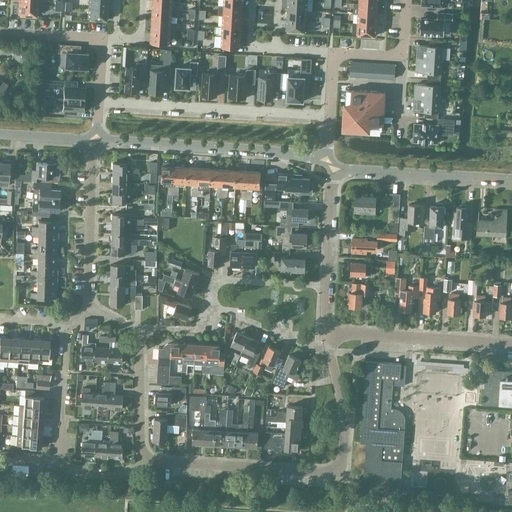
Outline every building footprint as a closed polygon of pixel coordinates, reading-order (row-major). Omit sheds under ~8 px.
[(88,0),(88,8),(107,9),(107,0),(88,0)] [(297,0),(287,0),(287,10),(306,11),(307,1),(297,0)] [(153,1),(152,12),(171,13),(172,3),(153,1)] [(353,14),(358,14),(377,15),(378,5),(358,4),(354,3),(353,14)] [(38,5),(19,4),(18,14),(37,15),(38,5)] [(223,6),(223,16),(242,17),(242,7),(223,6)] [(107,9),(88,8),(88,18),(107,20),(107,9)] [(287,10),(287,20),(306,21),(306,11),(287,10)] [(152,12),(152,22),(171,23),(171,13),(152,12)] [(452,20),(453,13),(437,13),(437,19),(421,18),(420,25),(418,27),(418,30),(420,33),(420,34),(444,36),(445,20),(452,20)] [(358,14),(357,24),(376,25),(377,15),(358,14)] [(223,16),(222,26),(241,27),(242,17),(223,16)] [(306,21),(287,20),(286,30),(305,32),(306,21)] [(152,22),(151,32),(170,33),(171,23),(152,22)] [(376,25),(357,24),(357,35),(376,36),(376,25)] [(222,26),(222,37),(240,38),(241,27),(222,26)] [(170,33),(151,32),(150,43),(170,44),(170,33)] [(240,38),(222,37),(221,47),(240,48),(240,38)] [(419,45),(418,58),(442,60),(443,40),(429,40),(429,45),(419,45)] [(76,46),(58,45),(58,52),(65,53),(65,67),(89,68),(89,60),(88,60),(88,53),(76,53),(76,46)] [(226,55),(218,55),(217,69),(217,72),(225,72),(225,70),(226,55)] [(282,73),(282,90),(288,90),(287,100),(303,101),(304,78),(310,78),(311,63),(311,58),(301,58),(301,62),(301,70),(289,70),(288,73),(282,73)] [(427,73),(427,79),(440,79),(442,60),(418,58),(417,72),(427,73)] [(177,67),(175,87),(190,88),(190,74),(197,74),(198,62),(191,62),(190,68),(177,67)] [(125,91),(139,92),(140,78),(146,78),(147,63),(137,63),(136,68),(126,67),(125,91)] [(149,92),(163,93),(164,78),(170,78),(171,66),(159,65),(159,71),(150,70),(149,92)] [(246,83),(254,83),(255,70),(246,69),(246,76),(230,75),(229,97),(246,98),(246,83)] [(259,77),(258,99),(272,100),(273,85),(280,85),(280,73),(270,73),(270,70),(259,70),(259,77)] [(202,96),(216,96),(217,74),(203,73),(202,96)] [(416,84),(416,97),(439,99),(440,79),(427,79),(427,84),(416,84)] [(64,80),(63,99),(85,100),(86,88),(77,87),(76,86),(76,81),(64,80)] [(351,128),(383,130),(384,115),(385,100),(384,100),(384,98),(379,92),(377,92),(377,91),(352,90),(347,89),(345,122),(351,122),(351,128)] [(439,99),(416,97),(415,111),(425,112),(424,118),(438,118),(439,99)] [(75,100),(63,99),(55,99),(54,103),(63,104),(63,111),(65,111),(65,114),(76,114),(76,112),(85,112),(85,100),(77,100),(75,100)] [(37,107),(37,115),(45,116),(46,107),(37,107)] [(422,142),(422,143),(428,143),(436,143),(437,143),(437,142),(438,134),(444,135),(445,135),(445,129),(453,129),(454,123),(454,120),(446,120),(438,119),(438,125),(430,125),(430,124),(429,124),(424,124),(423,124),(415,124),(414,124),(414,125),(413,141),(413,142),(414,142),(422,142)] [(0,162),(0,185),(8,186),(8,182),(9,163),(10,160),(3,160),(3,163),(0,162)] [(30,170),(29,181),(40,181),(40,177),(51,178),(58,178),(59,171),(56,170),(56,164),(54,163),(52,161),(47,161),(46,163),(37,162),(36,170),(30,170)] [(113,168),(113,173),(131,173),(139,173),(139,168),(131,168),(131,163),(113,162),(113,168)] [(162,175),(161,182),(168,182),(168,186),(173,186),(174,183),(175,166),(170,166),(170,163),(163,162),(163,165),(162,165),(162,175)] [(174,183),(186,184),(187,167),(175,166),(174,183)] [(193,184),(192,188),(198,188),(199,168),(187,167),(186,184),(193,184)] [(211,169),(199,168),(198,188),(203,188),(210,189),(210,185),(211,169)] [(224,169),(211,169),(210,185),(217,186),(217,189),(222,189),(224,169)] [(236,170),(224,169),(222,189),(228,190),(228,186),(235,187),(236,170)] [(248,171),(236,170),(235,187),(247,188),(248,171)] [(260,172),(248,171),(247,188),(260,188),(261,172),(260,172)] [(113,177),(113,183),(131,183),(131,173),(113,173),(113,177)] [(265,189),(265,190),(275,191),(275,189),(277,189),(286,189),(287,191),(291,192),(293,190),(301,190),(302,190),(301,193),(312,194),(313,182),(309,182),(309,178),(297,178),(298,174),(293,174),(279,173),(278,173),(277,184),(265,184),(265,189)] [(33,193),(33,198),(39,198),(39,199),(58,200),(59,194),(62,195),(62,189),(51,188),(51,182),(34,181),(33,193)] [(113,189),(113,193),(137,193),(137,189),(131,188),(131,183),(113,183),(113,189)] [(265,190),(264,201),(274,201),(275,191),(265,190)] [(252,191),(242,191),(241,199),(252,200),(252,191)] [(137,193),(113,193),(113,196),(111,196),(110,197),(110,203),(112,203),(126,203),(130,204),(130,199),(137,199),(137,193)] [(370,195),(368,195),(355,195),(354,211),(375,212),(375,206),(380,207),(381,196),(376,196),(370,195)] [(39,199),(39,198),(33,198),(32,204),(32,215),(44,216),(45,210),(49,210),(61,211),(61,205),(58,205),(58,200),(39,199)] [(280,218),(280,226),(292,226),(298,227),(299,221),(307,221),(308,208),(291,208),(291,202),(291,201),(280,201),(280,204),(279,209),(287,210),(287,219),(280,218)] [(430,205),(429,225),(434,226),(443,226),(444,206),(443,206),(443,205),(442,203),(438,203),(437,204),(437,206),(430,205)] [(408,215),(405,215),(405,217),(399,217),(398,234),(409,234),(409,228),(412,228),(412,221),(420,222),(421,205),(409,204),(408,213),(408,215)] [(456,212),(452,211),(451,226),(453,227),(452,233),(461,234),(460,238),(471,239),(472,223),(469,223),(466,222),(466,213),(467,205),(460,205),(460,207),(457,207),(456,212)] [(482,220),(478,220),(477,233),(505,235),(506,210),(495,209),(494,221),(482,220)] [(112,221),(112,224),(143,224),(143,219),(131,219),(131,214),(112,213),(112,221)] [(31,227),(31,231),(57,232),(57,225),(59,225),(59,221),(38,220),(38,227),(31,227)] [(398,222),(392,222),(390,222),(389,233),(398,233),(398,222)] [(112,227),(112,233),(112,234),(131,234),(131,229),(134,229),(143,229),(148,229),(148,224),(143,224),(112,224),(112,227)] [(282,238),(282,252),(290,252),(290,246),(306,247),(306,234),(291,233),(291,227),(292,227),(292,226),(280,226),(276,225),(275,238),(282,238)] [(429,226),(425,226),(424,242),(433,243),(434,227),(429,226)] [(37,236),(37,242),(58,242),(58,239),(57,239),(57,232),(31,231),(31,236),(37,236)] [(131,239),(131,234),(112,234),(112,233),(110,233),(110,234),(109,235),(109,239),(110,241),(112,241),(112,242),(112,244),(136,244),(146,244),(146,240),(131,239)] [(352,237),(352,252),(367,253),(367,249),(372,249),(376,249),(376,239),(377,239),(397,240),(398,234),(378,233),(378,234),(367,234),(367,238),(352,237)] [(214,245),(214,249),(209,249),(208,264),(220,265),(220,257),(221,250),(226,251),(227,237),(213,237),(213,245),(214,245)] [(244,267),(245,240),(238,239),(237,245),(231,245),(231,250),(231,254),(230,266),(239,266),(241,266),(243,266),(244,267)] [(245,240),(244,267),(245,267),(247,267),(254,267),(255,259),(261,259),(262,241),(258,241),(245,240)] [(31,248),(31,253),(56,254),(57,247),(58,247),(58,242),(37,242),(37,248),(31,248)] [(112,244),(111,254),(130,254),(131,255),(131,254),(133,254),(134,254),(136,252),(136,251),(136,249),(136,244),(112,244)] [(446,256),(455,257),(455,251),(450,251),(451,245),(447,245),(446,256)] [(145,260),(157,260),(157,254),(157,252),(145,252),(145,254),(145,260)] [(290,252),(282,252),(275,252),(275,260),(282,261),(282,270),(288,270),(305,271),(305,259),(290,258),(290,257),(290,252)] [(37,258),(37,264),(58,264),(58,261),(56,261),(56,254),(31,253),(31,258),(37,258)] [(181,267),(182,263),(169,258),(167,264),(180,268),(181,267)] [(157,260),(145,260),(145,266),(152,266),(152,275),(156,275),(157,276),(157,266),(157,260)] [(387,260),(386,273),(394,273),(395,261),(389,261),(387,260)] [(365,263),(351,262),(350,275),(365,275),(365,274),(371,275),(372,264),(365,264),(365,263)] [(31,270),(30,275),(56,276),(56,268),(58,268),(58,264),(37,264),(37,270),(31,270)] [(111,264),(111,274),(137,275),(137,270),(133,269),(133,265),(125,265),(111,264)] [(185,269),(181,280),(195,285),(196,283),(197,281),(199,273),(185,268),(185,269)] [(137,275),(111,274),(111,284),(125,285),(136,285),(136,280),(137,275)] [(30,280),(30,286),(36,286),(57,286),(57,283),(56,283),(56,276),(30,275),(30,280)] [(176,278),(170,276),(169,282),(179,286),(177,292),(191,297),(194,288),(195,286),(195,285),(181,280),(176,278)] [(418,298),(418,290),(420,290),(420,286),(409,285),(408,290),(406,290),(407,278),(395,277),(394,296),(400,296),(399,310),(403,311),(412,311),(413,297),(416,298),(418,298)] [(420,290),(427,290),(426,298),(424,298),(423,312),(435,313),(436,298),(441,299),(441,287),(427,286),(428,278),(420,278),(420,284),(420,286),(420,290)] [(444,279),(443,291),(451,291),(451,280),(444,279)] [(468,293),(470,293),(476,293),(477,281),(469,281),(468,293)] [(110,295),(136,295),(136,290),(136,285),(125,285),(111,284),(110,292),(110,295)] [(370,295),(370,288),(370,285),(352,284),(352,288),(352,293),(350,293),(349,306),(350,307),(352,307),(362,307),(362,294),(364,295),(368,295),(370,295)] [(57,286),(36,286),(36,292),(30,292),(30,297),(56,298),(56,290),(57,290),(57,286)] [(173,313),(188,319),(192,307),(177,302),(173,301),(174,296),(160,291),(159,296),(159,301),(169,305),(167,311),(173,313)] [(447,313),(459,314),(460,300),(458,300),(459,294),(450,294),(450,299),(448,299),(447,313)] [(136,295),(110,295),(110,298),(110,305),(124,305),(124,300),(136,301),(136,309),(137,309),(140,309),(143,309),(143,296),(136,295)] [(474,301),(473,315),(478,315),(478,317),(479,318),(483,318),(484,317),(484,316),(486,316),(486,309),(492,309),(492,302),(485,302),(485,296),(477,295),(476,301),(474,301)] [(511,298),(502,298),(502,304),(500,304),(499,318),(511,319),(511,309),(511,298)] [(231,344),(242,349),(243,349),(248,336),(247,336),(244,335),(237,331),(231,344)] [(95,361),(96,347),(96,343),(88,343),(88,335),(83,335),(81,360),(95,361)] [(0,361),(8,362),(9,337),(0,336),(0,361)] [(248,336),(243,349),(242,349),(240,355),(249,359),(247,363),(255,367),(256,364),(263,349),(257,346),(260,341),(252,338),(250,337),(248,336)] [(8,362),(18,362),(19,337),(9,337),(8,362)] [(18,362),(28,363),(29,338),(19,337),(18,362)] [(110,348),(109,362),(122,362),(123,349),(118,348),(118,343),(115,342),(115,337),(110,337),(110,342),(110,348)] [(29,338),(28,363),(37,363),(39,339),(29,338)] [(49,339),(39,339),(37,363),(41,363),(41,359),(48,359),(52,359),(52,348),(49,348),(49,339)] [(160,356),(160,359),(170,360),(171,357),(176,357),(176,363),(177,363),(182,364),(183,343),(182,343),(180,343),(171,343),(171,344),(168,344),(164,347),(163,349),(159,348),(158,356),(160,356)] [(186,343),(183,343),(182,364),(182,371),(186,372),(187,364),(195,364),(196,344),(188,344),(186,343)] [(198,344),(196,344),(195,364),(198,365),(202,365),(202,373),(207,373),(208,345),(207,345),(204,344),(198,344)] [(210,345),(208,345),(207,373),(210,373),(211,373),(212,365),(224,366),(225,353),(220,353),(220,345),(212,345),(210,345)] [(253,372),(261,376),(265,368),(271,371),(274,365),(280,351),(269,346),(265,356),(263,359),(261,359),(259,365),(256,364),(255,367),(252,372),(253,372)] [(95,361),(109,362),(110,348),(96,347),(95,361)] [(237,363),(240,355),(236,353),(232,360),(232,361),(237,363)] [(292,356),(290,355),(289,355),(283,368),(281,367),(278,374),(276,374),(273,382),(283,387),(284,385),(287,379),(285,378),(286,375),(297,380),(300,375),(295,373),(298,366),(299,367),(299,365),(298,365),(300,360),(292,356)] [(406,366),(405,366),(401,365),(401,363),(366,361),(361,443),(366,443),(364,466),(364,475),(363,491),(400,493),(401,478),(404,440),(405,421),(405,420),(405,419),(405,418),(404,417),(404,416),(403,415),(403,414),(402,414),(402,413),(401,413),(401,412),(400,412),(399,412),(398,411),(397,411),(396,411),(391,411),(391,405),(391,403),(392,400),(392,398),(392,390),(393,385),(405,386),(405,380),(406,366)] [(499,405),(511,405),(511,371),(485,370),(482,405),(499,406),(499,405)] [(181,376),(169,376),(169,377),(169,384),(181,384),(181,376)] [(36,380),(36,388),(48,389),(49,381),(36,380)] [(95,407),(109,408),(110,394),(110,382),(105,382),(105,387),(101,387),(101,394),(96,393),(95,407)] [(110,394),(109,408),(122,409),(123,395),(115,395),(116,383),(110,382),(110,394)] [(230,385),(226,392),(232,395),(236,389),(230,385)] [(246,386),(243,393),(250,396),(253,389),(246,386)] [(186,388),(172,387),(171,393),(156,392),(155,404),(171,405),(172,399),(178,399),(178,398),(186,399),(186,388)] [(81,406),(95,407),(96,393),(90,393),(91,388),(83,388),(81,406)] [(24,396),(23,406),(43,407),(44,397),(34,396),(34,390),(24,390),(24,396)] [(189,410),(195,410),(201,410),(202,396),(196,396),(190,396),(189,410)] [(202,444),(203,444),(205,420),(205,412),(206,412),(206,408),(207,396),(202,396),(201,410),(200,420),(199,428),(198,428),(193,428),(192,443),(198,444),(202,444)] [(248,413),(246,447),(249,447),(256,447),(257,448),(258,432),(257,432),(252,432),(254,404),(254,399),(249,399),(249,406),(249,407),(248,413)] [(18,406),(17,415),(43,417),(43,407),(23,406),(18,406)] [(277,411),(277,416),(301,418),(302,407),(287,406),(287,412),(277,411)] [(206,408),(206,412),(205,412),(205,420),(203,444),(204,444),(214,445),(215,425),(216,420),(210,419),(210,408),(206,408)] [(154,427),(154,430),(153,441),(166,441),(167,426),(178,426),(178,427),(186,427),(187,427),(187,414),(186,413),(167,412),(167,413),(166,419),(155,418),(154,427)] [(244,447),(246,447),(248,413),(244,412),(243,412),(242,423),(242,424),(237,424),(236,446),(244,447)] [(17,415),(17,425),(42,427),(43,417),(17,415)] [(223,445),(225,445),(227,416),(222,416),(221,416),(221,425),(215,425),(214,445),(223,445)] [(226,445),(236,446),(237,424),(231,424),(232,416),(227,416),(225,445),(226,445)] [(286,422),(286,428),(301,428),(301,418),(277,416),(275,416),(274,416),(267,416),(266,421),(276,421),(286,422)] [(17,425),(16,435),(42,436),(42,427),(17,425)] [(265,432),(265,437),(300,439),(301,428),(286,428),(286,433),(265,432)] [(82,455),(95,456),(97,430),(93,430),(92,430),(92,435),(89,435),(89,439),(83,439),(83,441),(82,455)] [(95,456),(109,457),(110,431),(109,443),(102,442),(102,430),(97,430),(95,456)] [(110,431),(109,457),(122,458),(124,444),(117,443),(118,437),(115,437),(116,431),(110,431)] [(42,436),(16,435),(16,445),(21,446),(41,447),(42,436)] [(300,439),(265,437),(264,448),(265,448),(269,448),(271,448),(285,449),(299,450),(300,439)]
